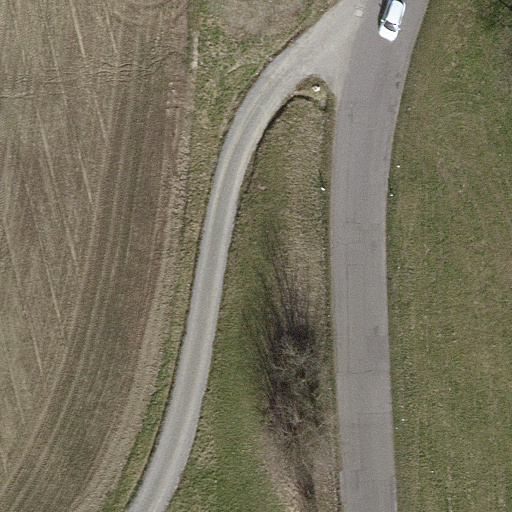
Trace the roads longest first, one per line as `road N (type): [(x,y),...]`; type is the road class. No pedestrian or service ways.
road 1 (track): [(368,47),(247,116),(196,393),(131,511)]
road 2 (secondary): [(392,0),(368,47),(374,511)]
